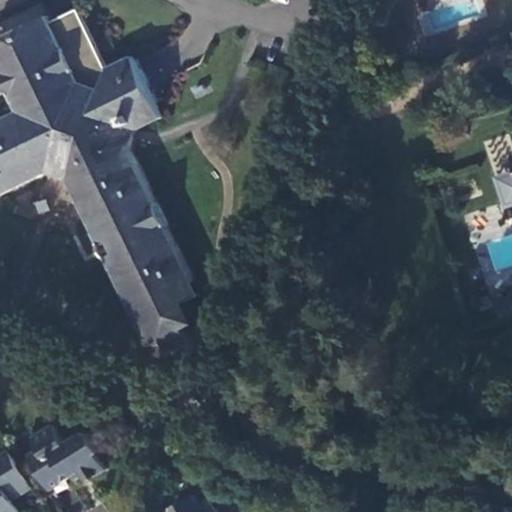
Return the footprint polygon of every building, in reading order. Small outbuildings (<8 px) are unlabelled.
[(50,15),(0,39),(0,65),(0,66),(0,65),(0,67),(17,102),(18,102),(22,111),(0,121),(0,196),(51,171),(71,179),(97,231),(96,232),(103,245),(115,239),(121,251),(108,257),(115,270),(116,270),(152,345),(166,339),(172,352),(194,341),(178,307),(197,297),(191,284),(196,281),(176,240),(177,240),(158,202),(157,202),(132,149),(138,129),(164,117),(134,56),(109,68),(80,8),(53,21),(50,15)] [(511,178),(503,181),(510,202),(511,201),(511,178)] [(197,297),(202,295),(196,281),(191,284),(197,297)] [(32,454),(48,483),(67,473),(76,475),(77,476),(80,481),(87,476),(91,482),(111,469),(101,453),(105,451),(92,431),(87,430),(67,443),(55,424),(34,437),(41,449),(32,454)] [(32,483),(11,449),(0,456),(0,511),(23,511),(13,495),(32,483)] [(67,473),(48,483),(53,491),(77,476),(76,475),(67,473)] [(197,494),(175,506),(174,511),(220,511),(212,497),(202,503),(197,494)]
